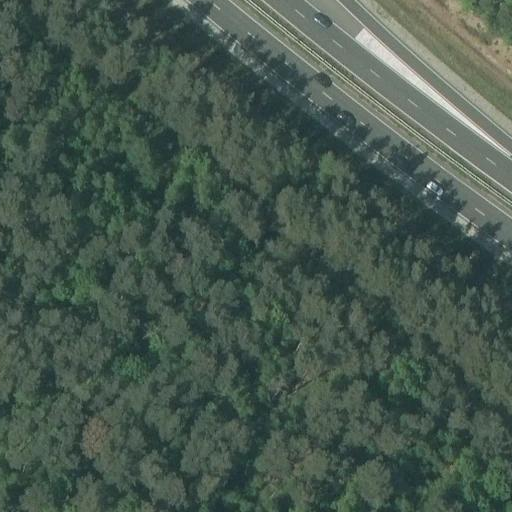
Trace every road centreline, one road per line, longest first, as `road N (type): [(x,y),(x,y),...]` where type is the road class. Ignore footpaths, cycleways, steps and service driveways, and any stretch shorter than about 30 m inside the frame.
road 1 (trunk): [(204,0),(511,237)]
road 2 (trunk): [(511,176),(283,0)]
road 3 (trunk): [(511,164),(343,0)]
